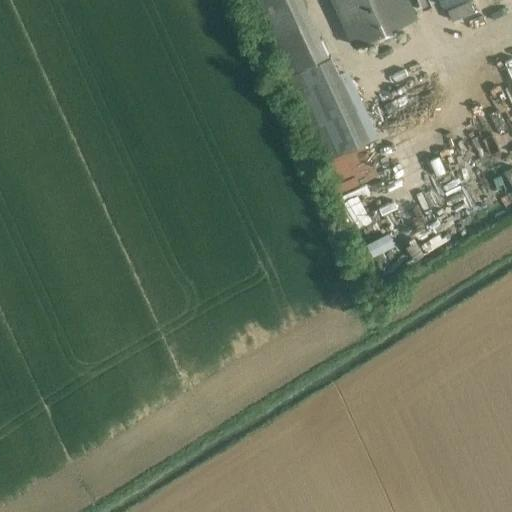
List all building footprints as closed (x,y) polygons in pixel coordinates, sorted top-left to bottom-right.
[(417,17),(409,0),(330,0),(352,47),(417,17)] [(286,75),(328,56),(317,30),(275,49),(286,75)] [(328,56),(286,75),(298,100),(343,80),(341,75),(331,54),(328,56)] [(479,151),(492,145),(478,114),(465,120),(479,151)] [(511,183),(511,180),(492,186),(500,207),(511,202),(511,183)] [(379,242),(385,253),(405,241),(399,231),(379,242)]
